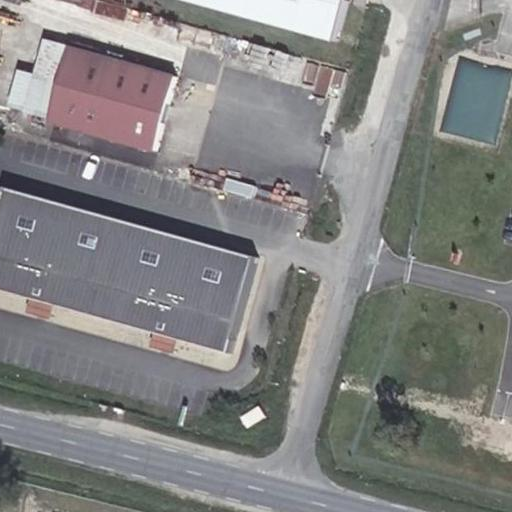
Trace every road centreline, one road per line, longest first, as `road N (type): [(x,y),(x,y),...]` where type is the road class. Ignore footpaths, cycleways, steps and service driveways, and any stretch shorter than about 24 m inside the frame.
road 1 (residential): [(431,0),(296,494)]
road 2 (unknown): [(312,257),(280,378),(266,397),(238,404),(20,350)]
road 3 (secondary): [(0,420),(296,494)]
road 4 (unknown): [(312,257),(19,173)]
